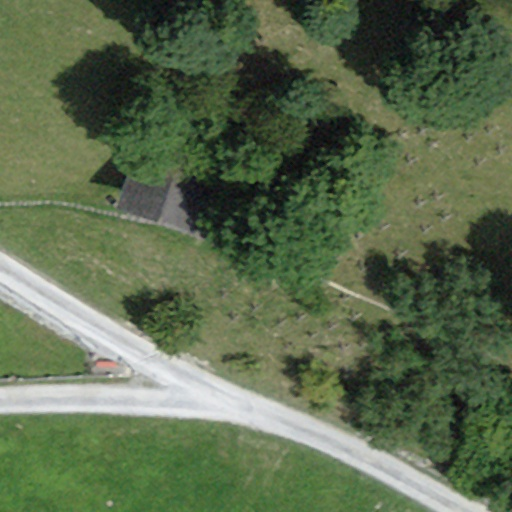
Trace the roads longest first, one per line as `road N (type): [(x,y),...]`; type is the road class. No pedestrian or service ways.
road 1 (track): [(468,511),(325,437),(201,389)]
road 2 (track): [(0,263),(201,389)]
road 3 (track): [(201,389),(0,398)]
